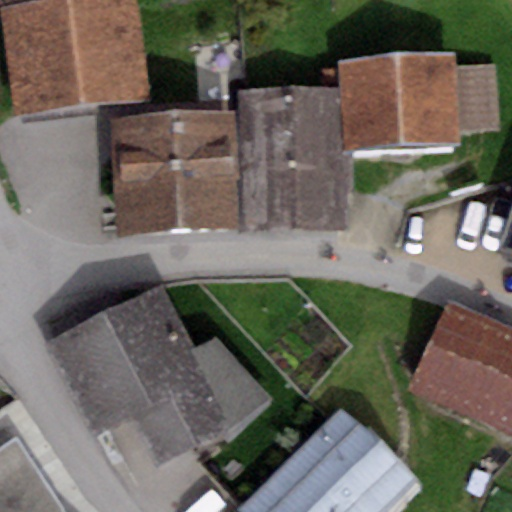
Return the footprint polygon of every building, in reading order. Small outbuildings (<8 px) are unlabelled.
[(131,0),(0,0),(15,116),(144,100),(131,0)] [(453,55),(336,61),(338,88),(341,153),(350,153),(458,147),(457,135),(454,64),(453,55)] [(454,64),(457,135),(501,132),(497,62),(454,64)] [(341,153),(338,88),(238,91),(242,232),(352,229),(350,153),(341,153)] [(231,114),(110,119),(115,236),(235,231),(231,114)] [(511,210),(497,256),(511,261),(511,210)] [(162,291),(48,343),(96,439),(137,421),(161,467),(230,434),(269,400),(215,339),(193,350),(162,291)] [(511,329),(450,301),(409,388),(511,436),(511,329)] [(343,408),(242,511),(398,511),(423,486),(343,408)] [(69,511),(13,441),(0,450),(0,511),(69,511)]
